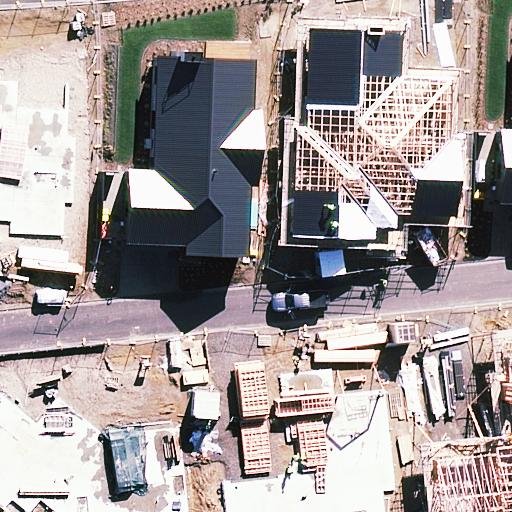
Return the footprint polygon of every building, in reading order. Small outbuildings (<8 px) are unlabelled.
[(289,116),(285,224),(368,227),(369,218),(390,219),(390,205),(449,208),(452,131),(443,131),(445,67),(394,65),(396,20),(302,17),(298,117),(289,116)] [(146,160),(122,159),(119,234),(179,236),(178,244),(240,246),(243,175),(251,176),(253,101),(247,101),(249,49),(150,45),(146,160)] [(0,225),(65,228),(66,196),(74,196),(76,125),(69,125),(71,72),(0,68),(0,225)] [(511,120),(495,119),(492,193),(511,194),(511,120)] [(428,446),(434,511),(511,511),(511,326),(496,328),(507,433),(486,435),(486,440),(428,446)] [(324,357),(276,362),(288,463),(221,471),(225,511),(389,511),(387,485),(400,484),(382,335),(322,342),(324,357)] [(106,423),(25,356),(1,381),(0,380),(0,500),(14,511),(26,511),(40,495),(61,511),(180,511),(179,506),(191,504),(180,415),(106,423)]
